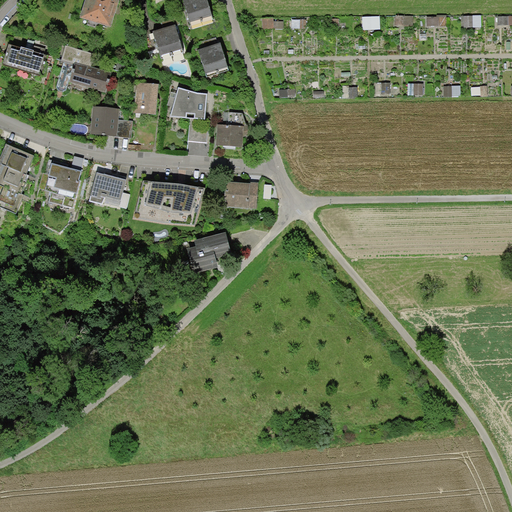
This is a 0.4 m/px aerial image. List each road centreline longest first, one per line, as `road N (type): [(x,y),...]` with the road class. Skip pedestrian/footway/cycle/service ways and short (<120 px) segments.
road 1 (unclassified): [(0,464),(46,442),(150,351),(296,202)]
road 2 (track): [(511,499),(472,415),(296,202)]
road 3 (residential): [(0,120),(104,154),(277,171)]
road 4 (residential): [(511,196),(296,202)]
road 5 (residential): [(228,0),(277,171)]
